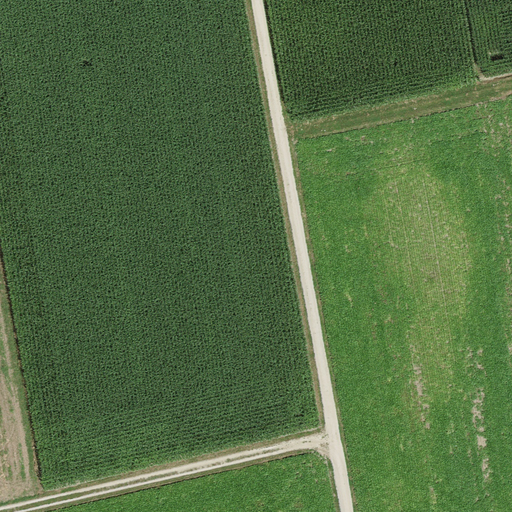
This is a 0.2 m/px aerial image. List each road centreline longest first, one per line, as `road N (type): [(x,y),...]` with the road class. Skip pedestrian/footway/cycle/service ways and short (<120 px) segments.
road 1 (track): [(340,511),(253,0)]
road 2 (track): [(0,511),(327,434)]
road 3 (track): [(511,81),(276,135)]
